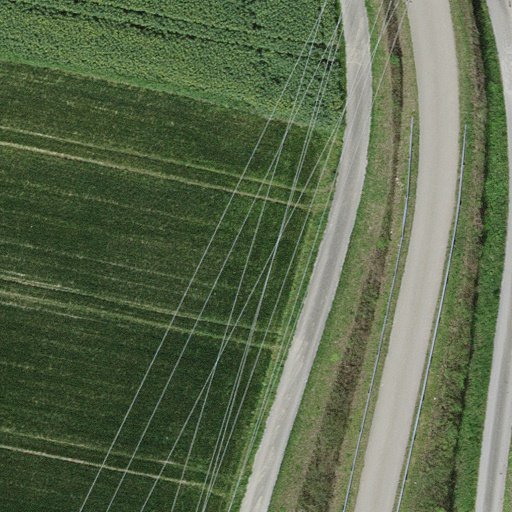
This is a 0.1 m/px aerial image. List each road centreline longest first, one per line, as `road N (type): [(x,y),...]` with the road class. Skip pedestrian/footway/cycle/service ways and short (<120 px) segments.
road 1 (track): [(252,511),(349,232),(368,41),(357,0)]
road 2 (unclassified): [(382,511),(448,117),(432,0)]
road 3 (unclassified): [(489,511),(511,371),(511,0)]
